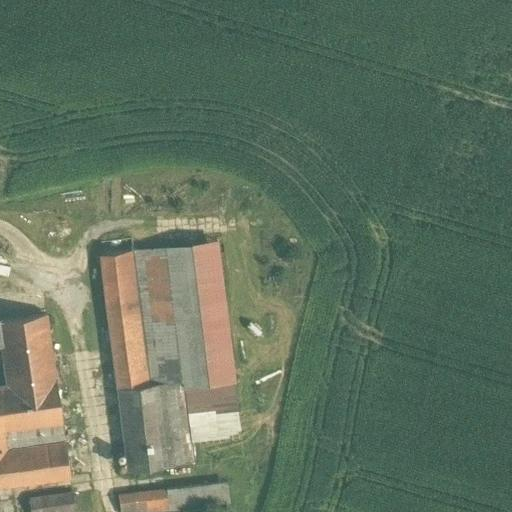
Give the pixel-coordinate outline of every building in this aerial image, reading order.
[(214,240),(133,250),(150,384),(181,380),(182,386),(232,380),(214,240)] [(181,380),(150,384),(133,250),(100,254),(128,470),(191,462),(182,386),(181,380)] [(45,313),(0,319),(0,339),(0,342),(7,384),(0,385),(0,486),(22,483),(70,477),(56,377),(55,377),(45,313)] [(211,484),(118,496),(120,511),(147,511),(213,504),(211,484)] [(72,492),(29,498),(30,511),(61,511),(75,510),(72,492)]
